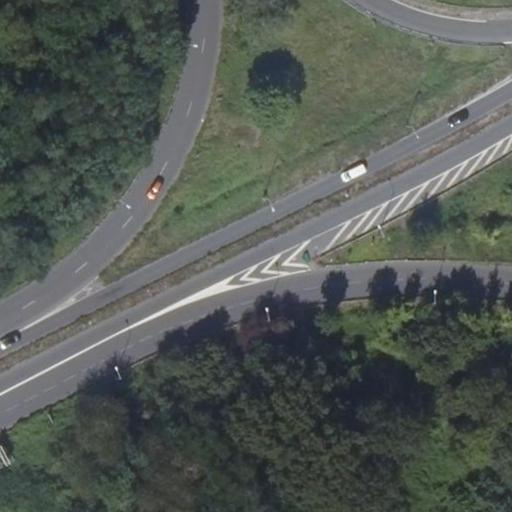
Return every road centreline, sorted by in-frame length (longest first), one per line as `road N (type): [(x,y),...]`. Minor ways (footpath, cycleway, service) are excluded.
road 1 (primary): [(0,383),(435,168),(511,122)]
road 2 (primary): [(511,87),(123,289),(0,338)]
road 3 (primary): [(0,409),(157,334),(252,301),(340,283),(511,286)]
road 4 (primary): [(201,0),(200,61),(174,140),(126,215),(79,268),(0,325)]
road 5 (primary): [(511,31),(467,35),(364,0)]
